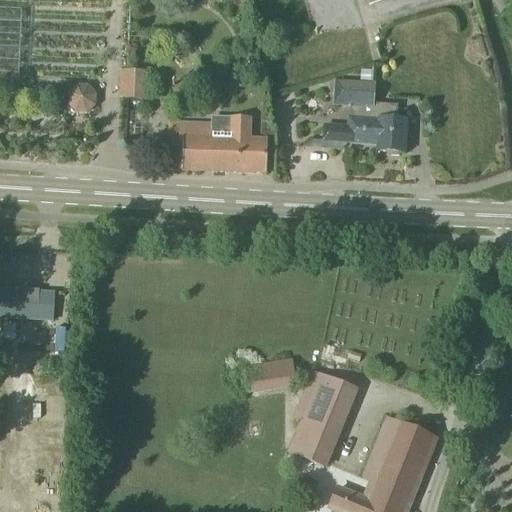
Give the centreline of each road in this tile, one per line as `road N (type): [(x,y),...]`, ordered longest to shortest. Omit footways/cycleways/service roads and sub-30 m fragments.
road 1 (secondary): [(0,192),(511,218)]
road 2 (residential): [(428,511),(511,267)]
